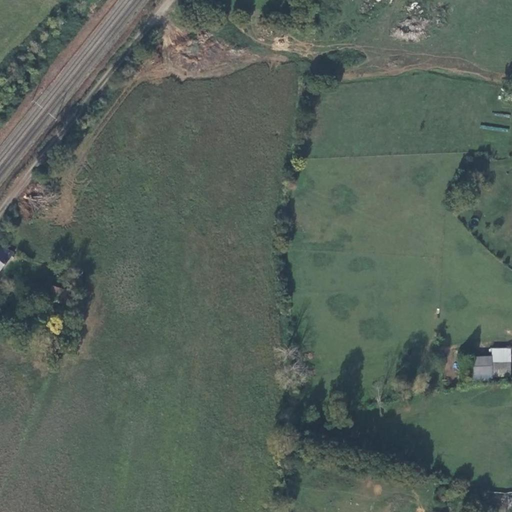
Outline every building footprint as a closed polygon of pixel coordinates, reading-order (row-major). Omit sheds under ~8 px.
[(0,269),(14,253),(0,247),(0,246),(0,269)] [(52,287),(49,297),(71,303),(74,293),(52,287)] [(511,348),(492,349),(492,356),(492,377),(511,375),(511,348)] [(470,357),(470,383),(493,382),(492,377),(492,356),(470,357)] [(511,497),(471,494),(470,500),(505,503),(504,508),(511,508),(511,497)]
